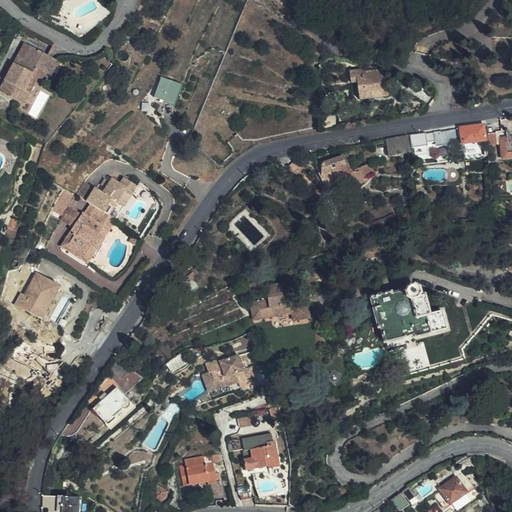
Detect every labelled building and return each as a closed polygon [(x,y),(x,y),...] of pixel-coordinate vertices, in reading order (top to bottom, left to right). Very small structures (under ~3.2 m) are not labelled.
[(511,37),(511,21),(494,22),(494,37),(511,37)] [(22,60),(30,44),(26,42),(18,58),(22,60)] [(37,68),(43,70),(50,74),(58,58),(30,44),(22,60),(18,58),(4,86),(13,91),(10,96),(26,104),(31,93),(26,90),(37,68)] [(353,82),(359,81),(359,79),(365,77),(364,72),(363,67),(351,68),(353,82)] [(31,93),(43,70),(37,68),(26,90),(31,93)] [(386,89),(383,69),(382,69),(380,69),(364,72),(365,77),(359,79),(359,81),(362,98),(373,96),(372,91),(386,89)] [(162,77),(158,85),(154,96),(173,103),(180,83),(162,77)] [(13,91),(4,86),(1,90),(10,96),(13,91)] [(323,116),(324,129),(334,128),(334,116),(323,116)] [(485,139),(483,125),(461,128),(463,142),(485,139)] [(437,141),(436,131),(411,134),(413,152),(413,156),(428,153),(427,142),(437,141)] [(496,133),(488,134),(488,146),(497,145),(496,133)] [(413,152),(411,134),(398,136),(401,153),(409,152),(413,152)] [(401,153),(398,136),(385,139),(388,155),(401,153)] [(511,158),(511,137),(500,138),(502,159),(511,158)] [(365,176),(369,174),(368,172),(372,170),(369,162),(352,169),(349,169),(344,156),(330,161),(323,161),(323,171),(319,172),(327,185),(337,182),(339,188),(345,190),(366,180),(365,176)] [(422,175),(424,172),(422,164),(415,165),(417,176),(422,175)] [(87,198),(91,202),(108,213),(124,189),(131,195),(138,185),(125,176),(120,182),(112,176),(109,179),(105,186),(102,191),(95,186),(87,198)] [(100,183),(105,186),(109,179),(105,176),(100,183)] [(76,195),(66,189),(54,207),(63,214),(69,205),(76,195)] [(108,213),(91,202),(84,212),(82,211),(81,213),(73,224),(70,229),(75,232),(70,241),(82,249),(87,240),(89,242),(101,224),(108,213)] [(81,213),(69,205),(63,214),(62,216),(73,224),(81,213)] [(75,232),(70,229),(60,243),(88,262),(110,230),(101,224),(89,242),(87,240),(82,249),(70,241),(75,232)] [(131,233),(128,239),(135,243),(138,237),(131,233)] [(32,312),(42,318),(57,292),(61,285),(37,271),(34,277),(24,294),(21,292),(15,303),(32,312)] [(192,273),(184,279),(186,284),(190,281),(192,279),(192,277),(192,273)] [(309,317),(305,291),(289,294),(287,280),(264,284),(266,298),(247,300),(250,319),(290,313),(291,320),(309,317)] [(179,284),(178,283),(177,284),(177,285),(178,286),(178,287),(177,287),(177,288),(177,289),(177,290),(176,291),(176,292),(184,285),(183,286),(182,286),(181,285),(180,285),(179,285),(179,284)] [(177,285),(177,284),(169,290),(171,295),(176,292),(176,291),(177,290),(177,289),(177,288),(177,287),(178,287),(178,286),(177,285)] [(447,329),(442,311),(429,314),(424,295),(418,296),(420,292),(418,287),(414,284),(407,286),(404,290),(399,291),(398,289),(392,291),(393,293),(390,294),(389,291),(367,298),(376,329),(379,328),(383,344),(412,336),(413,339),(430,335),(430,333),(447,329)] [(45,350),(45,351),(53,350),(52,342),(45,345),(45,346),(45,347),(45,348),(45,349),(45,350)] [(174,357),(165,364),(171,372),(188,361),(182,353),(174,357)] [(241,378),(238,379),(240,385),(258,380),(253,366),(242,368),(237,354),(220,359),(220,357),(205,361),(209,371),(211,371),(215,381),(226,378),(223,370),(233,367),(235,375),(239,374),(241,378)] [(207,388),(238,379),(241,378),(239,374),(235,375),(233,367),(223,370),(226,378),(215,381),(211,371),(209,371),(202,373),(207,388)] [(92,410),(104,422),(106,424),(129,401),(124,395),(116,388),(92,410)] [(281,416),(278,407),(269,409),(272,421),(282,419),(281,416)] [(250,413),(237,415),(240,427),(252,425),(250,413)] [(278,467),(275,441),(267,442),(267,446),(250,449),(251,451),(245,452),(246,458),(243,458),(244,469),(267,466),(268,468),(278,467)] [(219,453),(212,454),(213,461),(214,461),(220,461),(219,453)] [(208,462),(213,461),(212,454),(187,458),(188,463),(191,480),(192,485),(210,483),(212,482),(208,462)] [(214,461),(213,461),(208,462),(212,482),(210,483),(211,486),(218,485),(214,461)] [(191,480),(188,463),(182,465),(185,481),(191,480)] [(442,510),(473,488),(463,473),(438,490),(442,495),(435,499),(442,510)] [(247,482),(237,484),(240,498),(250,495),(247,482)] [(166,494),(165,492),(167,489),(159,484),(152,496),(160,501),(161,498),(164,499),(165,499),(166,497),(166,494)] [(408,490),(401,494),(407,502),(408,502),(414,498),(408,490)] [(400,511),(407,507),(399,495),(391,501),(397,511),(400,511)] [(84,511),(85,511),(82,510),(79,510),(80,498),(57,496),(56,506),(62,507),(61,511),(84,511)]
